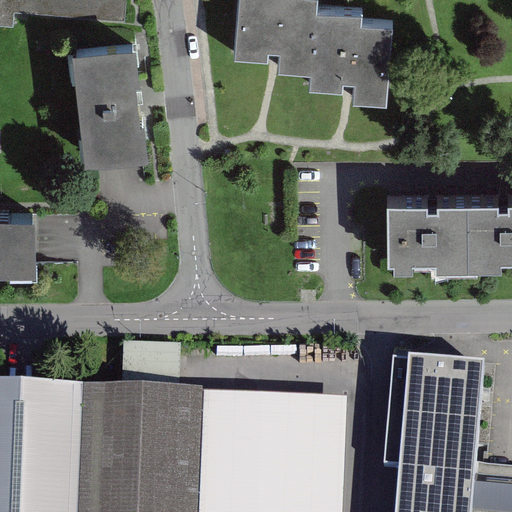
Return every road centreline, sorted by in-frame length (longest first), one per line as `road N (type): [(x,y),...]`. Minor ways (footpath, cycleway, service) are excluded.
road 1 (residential): [(164,0),(203,320)]
road 2 (residential): [(203,320),(511,314)]
road 3 (residential): [(0,323),(203,320)]
